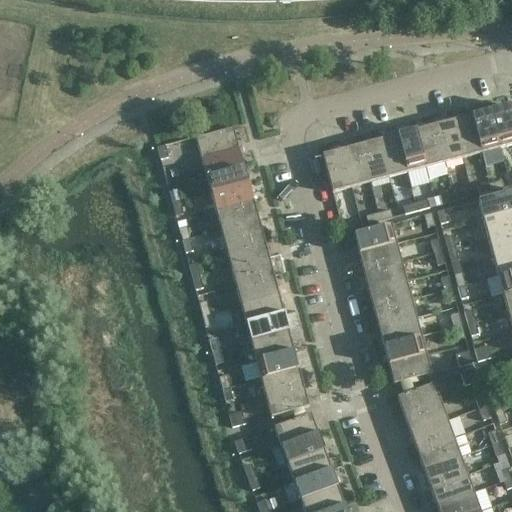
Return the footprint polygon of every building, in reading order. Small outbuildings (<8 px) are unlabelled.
[(511,146),(511,117),(509,107),(490,112),(500,149),(511,146)] [(500,149),(490,112),(471,117),(481,154),(500,149)] [(481,154),(471,117),(453,122),(463,159),(481,154)] [(463,159),(453,122),(434,127),(444,164),(463,159)] [(444,164),(434,127),(415,131),(426,169),(444,164)] [(243,166),(233,128),(195,139),(206,177),(243,166)] [(426,169),(415,131),(397,136),(407,174),(426,169)] [(407,174),(397,136),(378,141),(388,179),(407,174)] [(388,179),(378,141),(360,146),(370,184),(388,179)] [(370,184),(360,146),(341,151),(351,189),(370,184)] [(168,159),(165,147),(157,149),(160,161),(168,159)] [(351,189),(341,151),(322,156),(332,194),(351,189)] [(248,185),(243,166),(206,177),(211,195),(248,185)] [(504,190),(502,182),(489,185),(491,193),(504,190)] [(253,204),(248,185),(211,195),(216,214),(253,204)] [(491,193),(489,185),(477,189),(479,196),(491,193)] [(180,203),(176,191),(169,193),(172,206),(180,203)] [(467,200),(465,192),(452,195),(454,203),(467,200)] [(511,214),(511,193),(478,203),(483,222),(511,214)] [(454,203),(452,195),(440,199),(442,206),(454,203)] [(430,210),(428,202),(415,205),(417,213),(430,210)] [(183,216),(180,203),(172,206),(175,218),(183,216)] [(258,222),(253,204),(216,214),(221,232),(258,222)] [(417,213),(415,205),(403,208),(405,216),(417,213)] [(392,219),(390,212),(378,215),(380,223),(392,219)] [(448,224),(445,212),(437,214),(440,226),(448,224)] [(511,234),(511,214),(483,222),(488,241),(511,234)] [(380,223),(378,215),(366,218),(368,226),(380,223)] [(435,228),(431,215),(424,217),(427,230),(435,228)] [(263,241),(258,222),(221,232),(226,251),(263,241)] [(354,229),(352,222),(340,225),(342,233),(354,229)] [(396,245),(391,226),(353,236),(358,255),(396,245)] [(190,241),(186,228),(179,230),(182,243),(190,241)] [(511,254),(511,234),(488,241),(493,259),(511,254)] [(455,249),(452,237),(444,239),(447,252),(455,249)] [(193,253),(190,241),(182,243),(185,255),(193,253)] [(268,259),(263,241),(226,251),(231,269),(268,259)] [(442,253),(438,241),(430,243),(434,255),(442,253)] [(401,264),(396,245),(358,255),(363,274),(401,264)] [(458,262),(455,249),(447,252),(451,264),(458,262)] [(445,265),(442,253),(434,255),(437,267),(445,265)] [(511,273),(511,254),(493,259),(498,278),(511,273)] [(273,278),(268,259),(231,269),(236,288),(273,278)] [(406,282),(401,264),(363,274),(368,293),(406,282)] [(200,278),(196,265),(189,267),(192,280),(200,278)] [(511,293),(511,273),(498,278),(503,296),(511,293)] [(465,287),(462,274),(454,276),(457,289),(465,287)] [(203,290),(200,278),(192,280),(195,292),(203,290)] [(278,297),(273,278),(236,288),(241,307),(278,297)] [(451,290),(448,278),(440,280),(444,292),(451,290)] [(411,301),(406,282),(368,293),(373,311),(411,301)] [(468,299),(465,287),(457,289),(461,301),(468,299)] [(455,303),(451,290),(444,292),(447,305),(455,303)] [(511,313),(511,293),(503,296),(508,315),(511,313)] [(283,315),(278,297),(241,307),(246,325),(283,315)] [(416,320),(411,301),(373,311),(378,330),(416,320)] [(210,315),(206,303),(199,305),(202,317),(210,315)] [(475,324),(472,311),(464,313),(467,326),(475,324)] [(213,327),(210,315),(202,317),(205,329),(213,327)] [(288,334),(283,315),(246,325),(251,344),(288,334)] [(461,327),(458,315),(450,317),(454,329),(461,327)] [(421,338),(416,320),(378,330),(383,348),(421,338)] [(478,336),(475,324),(467,326),(471,338),(478,336)] [(465,340),(461,327),(454,329),(457,342),(465,340)] [(293,352),(288,334),(251,344),(256,362),(293,352)] [(426,357),(421,338),(383,348),(388,367),(426,357)] [(220,352),(216,340),(209,342),(212,354),(220,352)] [(490,360),(487,348),(481,349),(484,362),(490,360)] [(484,362),(481,349),(474,351),(477,364),(484,362)] [(223,364),(220,352),(212,354),(215,367),(223,364)] [(298,371),(293,352),(256,362),(261,381),(298,371)] [(472,365),(468,353),(462,354),(465,367),(472,365)] [(465,367),(462,354),(456,356),(459,369),(465,367)] [(440,404),(433,385),(412,393),(409,382),(431,376),(426,357),(388,367),(393,386),(400,384),(403,397),(397,399),(404,418),(440,404)] [(303,389),(298,371),(261,381),(266,400),(303,389)] [(477,383),(473,371),(467,373),(471,385),(477,383)] [(471,385),(467,373),(460,376),(465,388),(471,385)] [(499,385),(494,373),(488,375),(492,387),(499,385)] [(492,387),(488,375),(482,378),(486,390),(492,387)] [(230,389),(226,377),(219,379),(222,391),(230,389)] [(233,402),(230,389),(222,391),(225,404),(233,402)] [(317,435),(310,416),(304,418),(302,410),(308,409),(303,389),(266,400),(271,419),(293,413),(295,421),(274,429),(280,448),(317,435)] [(486,408),(482,396),(474,399),(479,411),(486,408)] [(503,412),(498,400),(491,403),(495,415),(503,412)] [(447,422),(440,404),(404,418),(410,436),(447,422)] [(491,420),(486,408),(479,411),(483,423),(491,420)] [(507,424),(503,412),(495,415),(500,427),(507,424)] [(245,426),(242,413),(235,415),(239,428),(245,426)] [(239,428),(235,415),(229,417),(232,429),(239,428)] [(454,441),(447,422),(410,436),(417,454),(454,441)] [(500,444),(495,432),(488,435),(492,447),(500,444)] [(324,453),(317,435),(280,448),(287,466),(324,453)] [(251,451),(247,439),(241,441),(245,453),(251,451)] [(245,453),(241,441),(234,444),(239,456),(245,453)] [(460,459),(454,441),(417,454),(423,472),(460,459)] [(504,456),(500,444),(492,447),(496,459),(504,456)] [(330,471),(324,453),(287,466),(294,484),(330,471)] [(467,477),(460,459),(423,472),(430,490),(467,477)] [(255,478),(251,466),(243,468),(248,481),(255,478)] [(511,481),(508,472),(507,470),(500,472),(504,484),(511,481)] [(337,489),(330,471),(294,484),(300,502),(337,489)] [(473,495),(467,477),(430,490),(437,508),(473,495)] [(260,490),(255,478),(248,481),(252,492),(260,490)] [(329,511),(344,507),(337,489),(300,502),(303,511),(329,511)] [(479,511),(473,495),(437,508),(437,511),(479,511)] [(268,511),(264,502),(257,505),(259,511),(268,511)]
